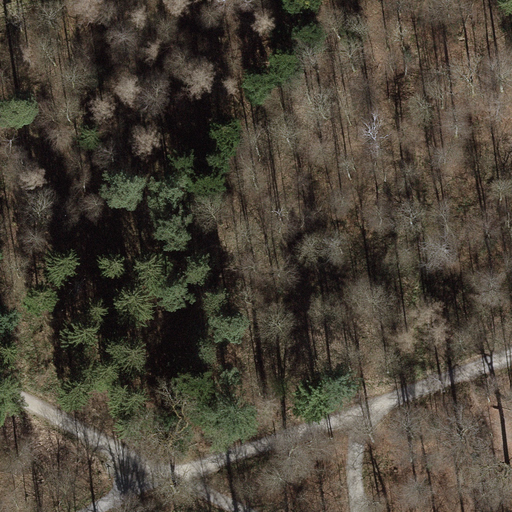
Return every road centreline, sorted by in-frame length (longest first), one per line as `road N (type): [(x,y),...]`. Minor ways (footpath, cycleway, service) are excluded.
road 1 (track): [(93,511),(165,473),(511,359)]
road 2 (track): [(0,384),(241,511)]
